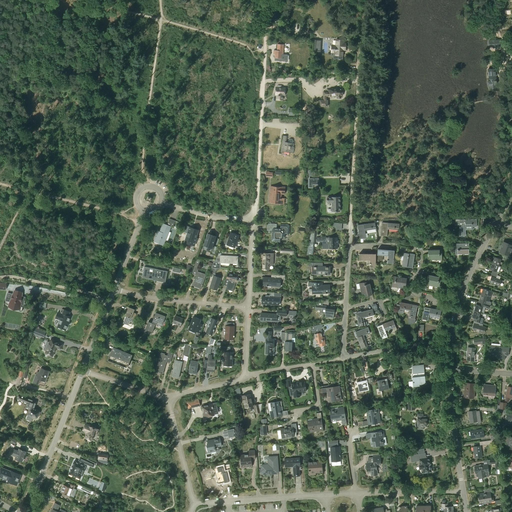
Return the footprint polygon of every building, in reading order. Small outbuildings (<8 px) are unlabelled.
[(342,59),(343,52),(342,52),(342,49),(345,49),(346,43),(343,43),(344,40),(336,40),(336,46),(331,46),(331,55),(333,55),(333,59),(342,59)] [(283,55),(284,44),(278,44),(277,51),(274,50),(274,54),(275,54),(275,60),(287,61),(287,55),(283,55)] [(496,88),(495,69),(488,70),(489,81),(487,82),(488,85),(489,86),(489,89),(496,88)] [(285,95),(285,88),(276,87),(276,94),(277,94),(277,99),(283,99),(283,95),(285,95)] [(343,91),(342,89),(331,89),(331,90),(328,90),(327,90),(327,92),(324,92),(323,100),(320,100),(320,106),(326,106),(326,96),(335,96),(337,96),(337,98),(341,98),(341,95),(342,95),(343,93),(343,91)] [(287,136),(283,136),(281,151),(294,152),(294,147),(294,143),(293,143),(293,141),(292,139),(290,139),(288,140),(288,143),(286,142),(287,136)] [(274,187),(271,187),(269,202),(281,203),(282,194),(282,193),(285,193),(286,188),(274,187)] [(327,198),(327,200),(327,203),(332,203),(332,211),(340,211),(340,197),(332,197),(327,197),(327,198)] [(476,219),(455,220),(455,225),(459,224),(459,235),(465,235),(465,226),(472,226),(472,227),(477,227),(476,219)] [(360,238),(366,237),(365,231),(376,229),(375,227),(376,227),(375,222),(358,225),(360,238)] [(399,228),(399,224),(382,222),(381,236),(387,236),(387,229),(394,230),(395,228),(399,228)] [(281,229),(277,228),(277,224),(269,223),(268,224),(268,231),(268,233),(272,233),(272,240),(273,241),(280,242),(280,238),(281,237),(284,238),(285,233),(289,234),(289,226),(288,225),(281,224),(281,229)] [(163,245),(171,227),(163,224),(159,234),(157,233),(154,242),(163,245)] [(194,246),(197,238),(196,238),(198,230),(185,226),(183,231),(188,233),(185,243),(194,246)] [(314,256),(316,233),(309,232),(307,256),(314,256)] [(235,247),(239,235),(232,233),(227,245),(235,247)] [(212,248),(216,236),(208,234),(204,245),(212,248)] [(337,240),(337,237),(316,238),(316,242),(322,242),(323,248),(337,248),(337,242),(339,242),(339,240),(337,240)] [(499,252),(498,255),(504,257),(508,259),(508,257),(509,257),(511,249),(511,243),(509,242),(508,244),(503,242),(499,252)] [(455,254),(469,254),(468,243),(454,244),(455,254)] [(393,264),(394,250),(378,249),(377,255),(388,256),(388,259),(387,259),(387,260),(388,261),(387,263),(393,264)] [(442,260),(442,249),(428,250),(428,257),(430,257),(430,260),(442,260)] [(273,264),(274,253),(264,253),(264,254),(262,254),(262,259),(264,259),(263,269),(268,269),(269,264),(273,264)] [(375,267),(376,254),(359,253),(359,259),(370,260),(370,263),(369,264),(370,264),(370,267),(375,267)] [(412,268),(414,255),(404,253),(402,266),(412,268)] [(503,260),(504,257),(498,255),(497,258),(494,257),(492,263),(501,266),(502,263),(500,262),(501,259),(503,260)] [(238,264),(238,257),(221,256),(221,260),(214,260),(211,268),(219,268),(220,268),(221,263),(238,264)] [(199,267),(198,267),(201,260),(197,259),(192,274),(196,275),(193,286),(202,289),(206,274),(198,271),(199,267)] [(329,270),(330,266),(316,266),(316,263),(309,263),(309,266),(312,266),(312,274),(325,274),(325,275),(326,275),(326,274),(328,274),(328,270),(329,270)] [(498,272),(501,266),(492,263),(489,269),(492,270),(491,273),(497,275),(498,272)] [(144,267),(145,267),(144,274),(144,276),(149,278),(151,278),(156,279),(156,280),(168,283),(168,280),(166,279),(168,271),(144,267)] [(217,271),(219,270),(219,268),(211,268),(209,274),(214,276),(210,288),(217,290),(220,281),(218,280),(219,277),(214,275),(216,270),(217,271)] [(497,275),(491,273),(490,276),(491,276),(489,282),(499,286),(501,280),(499,279),(500,276),(499,276),(497,275)] [(230,275),(228,274),(226,280),(229,281),(226,289),(233,291),(236,281),(237,280),(237,275),(233,274),(233,275),(231,274),(230,275)] [(285,279),(285,276),(278,275),(278,278),(264,277),(264,282),(265,282),(265,285),(281,286),(281,279),(285,279)] [(439,288),(441,278),(428,275),(426,282),(429,282),(428,285),(439,288)] [(406,286),(407,278),(393,276),(392,287),(403,288),(403,285),(406,286)] [(372,294),(369,281),(359,283),(361,294),(365,293),(365,296),(372,294)] [(316,285),(316,282),(308,283),(308,286),(312,286),(313,294),(325,293),(325,294),(326,294),(326,293),(329,293),(329,289),(330,289),(329,285),(316,285)] [(490,305),(491,302),(488,301),(491,291),(483,289),(480,299),(479,302),(490,305)] [(14,290),(13,294),(7,293),(6,298),(7,298),(5,304),(9,305),(9,306),(9,305),(13,306),(12,309),(22,311),(25,297),(21,296),(22,292),(14,290)] [(262,298),(261,299),(261,301),(262,303),(262,304),(279,305),(280,298),(270,297),(270,296),(266,295),(265,297),(262,296),(262,298)] [(322,306),(322,303),(318,302),(317,305),(316,305),(315,309),(322,310),(321,313),(325,314),(325,316),(333,317),(334,308),(326,307),(326,306),(322,306)] [(415,319),(417,306),(400,302),(399,308),(404,310),(405,311),(408,312),(409,310),(410,311),(409,318),(408,317),(408,324),(413,324),(412,322),(415,323),(415,319)] [(474,311),(483,313),(483,314),(485,307),(489,308),(490,305),(479,302),(478,305),(476,304),(475,306),(474,306),(473,310),(474,310),(474,311)] [(440,317),(441,310),(424,307),(422,319),(428,320),(429,315),(440,317)] [(364,322),(363,318),(370,316),(369,314),(373,313),(372,309),(355,313),(359,327),(365,325),(367,325),(366,321),(364,322)] [(64,310),(62,310),(60,314),(58,313),(56,318),(60,320),(58,327),(66,330),(66,329),(67,328),(68,327),(67,326),(71,317),(69,316),(70,312),(64,310)] [(286,316),(287,310),(278,310),(277,311),(277,314),(261,313),(261,320),(277,321),(277,315),(286,316)] [(137,314),(129,311),(124,323),(127,325),(128,321),(133,323),(136,315),(137,314)] [(482,323),(483,320),(481,319),(483,313),(474,311),(472,317),(474,318),(473,321),(479,322),(482,323)] [(163,324),(166,317),(156,313),(152,323),(149,322),(145,332),(148,333),(149,331),(152,333),(156,325),(157,322),(163,324)] [(181,325),(183,318),(176,316),(171,329),(175,330),(177,324),(181,325)] [(203,324),(199,323),(201,319),(194,317),(189,328),(196,331),(197,330),(200,331),(203,323),(203,324)] [(218,321),(211,318),(211,319),(210,319),(209,321),(210,321),(206,332),(213,335),(218,321)] [(382,339),(387,337),(385,330),(395,326),(393,320),(377,326),(382,339)] [(483,333),(484,327),(482,326),(483,324),(479,323),(479,322),(473,321),(473,324),(474,324),(472,330),(483,333)] [(234,326),(234,323),(227,323),(227,326),(226,326),(225,339),(234,339),(235,326),(234,326)] [(313,334),(315,334),(316,343),(319,343),(319,345),(325,345),(324,337),(322,337),(321,332),(320,332),(320,328),(322,327),(322,324),(311,326),(313,334)] [(361,348),(365,346),(367,346),(363,336),(370,333),(368,327),(355,332),(361,348)] [(46,332),(35,329),(33,334),(44,338),(46,332)] [(275,343),(276,342),(276,340),(275,338),(272,338),(272,332),(267,331),(266,346),(266,353),(271,353),(271,348),(272,347),(274,347),(274,343),(275,343)] [(286,341),(285,341),(285,350),(286,350),(286,351),(288,351),(289,351),(289,350),(293,350),(293,342),(295,342),(295,338),(294,338),(294,333),(287,332),(286,341)] [(50,342),(47,341),(44,350),(46,351),(46,353),(53,356),(58,341),(51,338),(50,342)] [(498,345),(498,344),(495,344),(494,345),(492,346),(491,346),(490,354),(500,354),(499,358),(504,359),(504,355),(508,355),(509,348),(500,347),(498,345)] [(113,346),(108,360),(128,368),(133,354),(113,346)] [(474,361),(475,348),(468,347),(466,360),(474,361)] [(170,362),(173,352),(169,351),(168,356),(164,355),(165,354),(162,353),(160,359),(159,359),(156,371),(163,373),(166,361),(170,362)] [(232,366),(233,352),(224,352),(224,365),(232,366)] [(215,370),(216,360),(211,359),(211,355),(209,355),(208,359),(208,369),(215,370)] [(179,378),(182,362),(175,360),(172,376),(179,378)] [(197,374),(199,362),(192,361),(190,372),(197,374)] [(413,386),(419,386),(419,384),(425,384),(423,365),(412,366),(413,377),(412,377),(413,386)] [(45,382),(49,371),(41,368),(39,373),(37,372),(33,382),(38,384),(40,380),(45,382)] [(367,380),(357,382),(358,388),(362,387),(363,391),(369,390),(368,384),(371,384),(369,378),(366,379),(367,380)] [(290,379),(285,379),(287,386),(289,386),(290,396),(293,396),(294,398),(300,396),(300,391),(306,390),(305,382),(304,382),(304,381),(299,382),(299,383),(291,384),(290,379)] [(379,391),(389,389),(387,379),(377,381),(379,391)] [(473,398),(474,384),(465,383),(464,391),(466,391),(465,397),(473,398)] [(341,400),(339,385),(321,388),(322,392),(327,391),(328,402),(341,400)] [(495,396),(496,385),(492,385),(492,389),(483,388),(483,394),(495,396)] [(36,418),(39,411),(34,409),(34,408),(34,407),(35,403),(28,400),(29,398),(18,394),(16,399),(27,403),(26,407),(30,409),(26,419),(30,421),(32,417),(33,417),(33,419),(35,418),(36,418)] [(245,408),(253,406),(250,394),(243,396),(245,408)] [(198,400),(187,403),(188,409),(200,406),(198,400)] [(282,411),(281,401),(268,403),(270,417),(288,414),(287,410),(282,411)] [(207,405),(202,406),(203,412),(204,412),(205,416),(209,415),(210,416),(213,416),(213,414),(214,414),(213,409),(217,409),(216,403),(212,404),(212,405),(207,407),(207,405)] [(346,424),(344,406),(330,408),(331,421),(342,420),(343,425),(346,424)] [(363,425),(381,422),(379,408),(366,410),(368,420),(362,421),(363,425)] [(475,410),(468,411),(470,422),(476,421),(476,423),(480,422),(479,422),(479,418),(480,418),(479,410),(475,411),(475,410)] [(507,423),(511,424),(511,410),(504,410),(503,413),(507,414),(506,418),(508,419),(507,423)] [(309,432),(323,430),(321,412),(317,413),(317,418),(307,419),(309,432)] [(423,416),(423,414),(417,414),(417,421),(416,422),(415,423),(415,424),(416,425),(417,426),(417,429),(423,429),(423,426),(426,426),(426,419),(426,416),(423,416)] [(282,438),(297,436),(296,432),(297,432),(296,423),(291,424),(291,427),(280,429),(282,438)] [(92,427),(85,424),(83,430),(87,432),(85,438),(91,440),(94,433),(97,434),(99,429),(97,428),(96,428),(92,426),(92,427)] [(471,438),(484,437),(483,429),(470,431),(471,438)] [(384,437),(383,431),(366,434),(366,437),(371,437),(373,447),(384,445),(382,437),(384,437)] [(208,453),(216,451),(220,450),(219,447),(222,446),(220,438),(207,441),(208,445),(206,445),(208,453)] [(338,446),(338,443),(328,444),(329,447),(330,447),(332,461),(341,460),(340,454),(339,446),(338,446)] [(474,458),(482,457),(480,446),(473,447),(474,458)] [(26,450),(21,448),(21,449),(19,449),(18,451),(15,449),(14,451),(17,453),(15,459),(22,462),(26,451),(26,450)] [(242,467),(252,466),(251,459),(256,459),(255,450),(249,450),(249,454),(240,455),(242,467)] [(422,454),(410,456),(411,462),(420,461),(420,464),(418,464),(419,470),(421,470),(422,473),(425,472),(425,473),(431,472),(430,465),(429,465),(429,463),(429,462),(428,460),(427,460),(427,458),(425,458),(423,458),(422,454)] [(79,463),(74,461),(69,474),(80,479),(85,466),(82,465),(83,463),(93,467),(95,463),(81,456),(79,461),(79,463)] [(268,464),(261,465),(262,474),(274,473),(274,469),(278,469),(277,456),(268,457),(268,464)] [(366,463),(366,464),(366,465),(365,466),(365,467),(365,468),(365,469),(366,470),(367,470),(367,471),(371,471),(371,475),(377,475),(376,465),(381,465),(380,457),(373,458),(373,463),(370,463),(366,463)] [(300,475),(299,465),(300,464),(300,458),(285,459),(286,467),(293,467),(294,476),(300,475)] [(476,474),(476,476),(478,477),(478,478),(489,476),(487,464),(495,463),(496,469),(499,469),(498,459),(490,460),(490,464),(475,466),(475,468),(474,469),(474,471),(476,472),(476,473),(476,474)] [(323,471),(322,468),(322,461),(308,462),(309,468),(309,474),(316,474),(315,471),(318,471),(318,472),(323,471)] [(231,471),(230,466),(223,468),(222,466),(217,468),(220,482),(224,481),(224,482),(229,481),(227,472),(231,471)] [(11,471),(3,468),(1,467),(0,468),(0,477),(3,478),(9,480),(8,481),(17,485),(21,475),(11,471)] [(105,492),(107,483),(101,481),(99,490),(105,492)] [(74,489),(75,486),(69,483),(68,487),(64,485),(60,493),(65,494),(65,495),(69,497),(69,496),(70,496),(73,497),(76,490),(74,489)] [(491,492),(491,489),(491,488),(484,490),(485,493),(479,494),(480,501),(486,500),(487,502),(494,501),(493,498),(491,498),(490,492),(491,492)] [(58,511),(59,511),(57,510),(60,505),(55,503),(51,511),(52,511),(51,511),(58,511)] [(448,506),(448,503),(442,504),(442,507),(443,507),(443,511),(453,511),(453,510),(453,509),(453,506),(448,506)]
